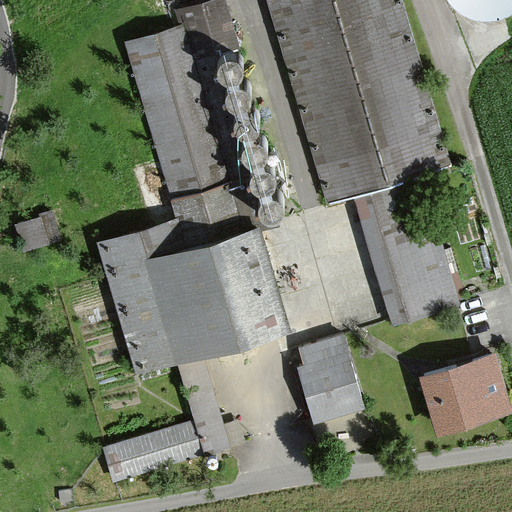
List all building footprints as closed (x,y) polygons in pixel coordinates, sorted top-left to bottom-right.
[(266,0),(323,198),(349,191),(393,345),(466,324),(420,166),(444,160),(398,0),(266,0)] [(181,29),(125,46),(177,217),(93,243),(132,372),(168,361),(188,424),(98,451),(107,481),(224,446),(194,347),(270,324),(181,29)] [(41,218),(15,226),(24,255),(64,242),(54,209),(40,214),(41,218)] [(341,351),(293,367),(313,426),(361,409),(341,351)] [(491,354),(428,373),(443,421),(505,402),(491,354)]
